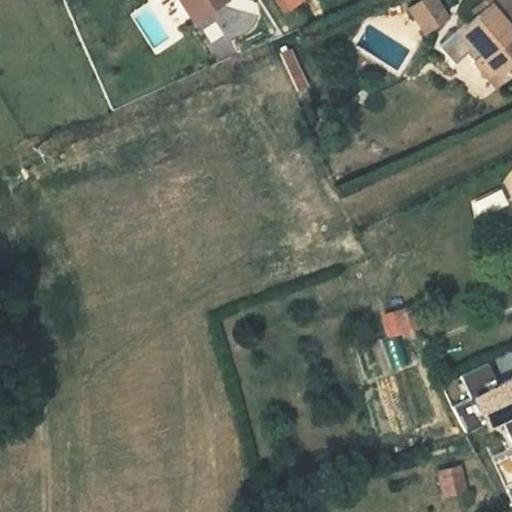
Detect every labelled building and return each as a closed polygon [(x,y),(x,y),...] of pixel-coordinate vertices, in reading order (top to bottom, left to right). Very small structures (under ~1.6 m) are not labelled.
[(181,0),(193,19),(224,0),(181,0)] [(297,0),(280,0),(287,11),(300,3),(297,0)] [(439,0),(423,0),(412,8),(428,32),(451,17),(439,0)] [(511,0),(490,0),(490,1),(494,5),(482,15),(461,32),(473,47),(470,51),(481,64),(485,61),(502,82),(511,73),(511,28),(506,22),(511,17),(511,0)] [(494,5),(490,1),(478,11),(482,15),(494,5)] [(473,47),(461,32),(457,36),(470,51),(473,47)] [(485,61),(481,64),(498,85),(502,82),(485,61)] [(397,335),(413,328),(406,309),(390,316),(397,335)] [(511,383),(479,399),(493,428),(505,423),(511,438),(511,383)] [(464,474),(443,480),(449,503),(470,497),(464,474)]
